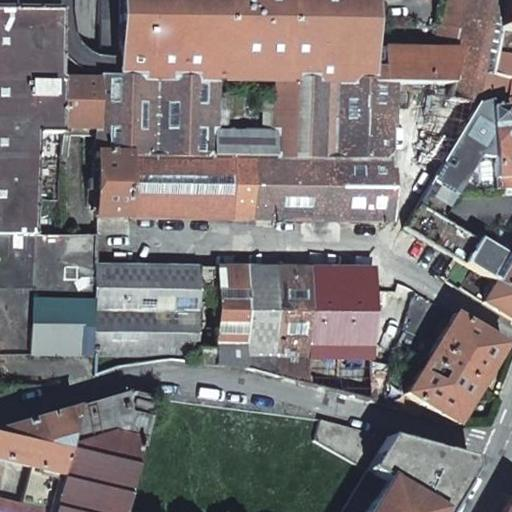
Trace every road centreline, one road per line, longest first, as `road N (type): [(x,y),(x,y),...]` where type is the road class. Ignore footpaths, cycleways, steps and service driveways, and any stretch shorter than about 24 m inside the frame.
road 1 (residential): [(0,410),(77,387),(188,373),(410,425),(495,463)]
road 2 (unknown): [(111,249),(368,254),(511,335)]
